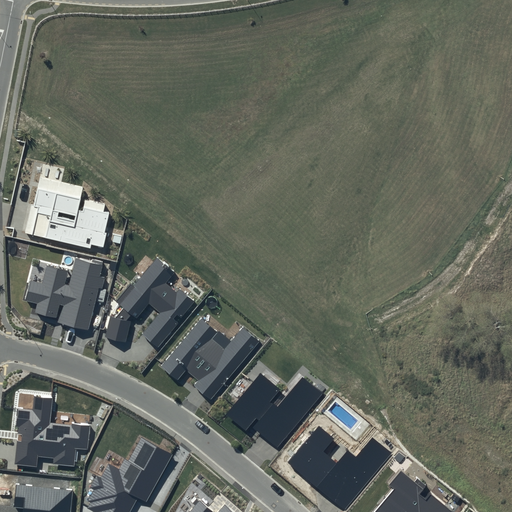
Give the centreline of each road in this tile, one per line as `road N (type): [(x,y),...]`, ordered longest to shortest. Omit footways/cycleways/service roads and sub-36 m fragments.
road 1 (residential): [(0,348),(121,385),(191,428),(291,511)]
road 2 (track): [(390,316),(448,281),(511,199)]
